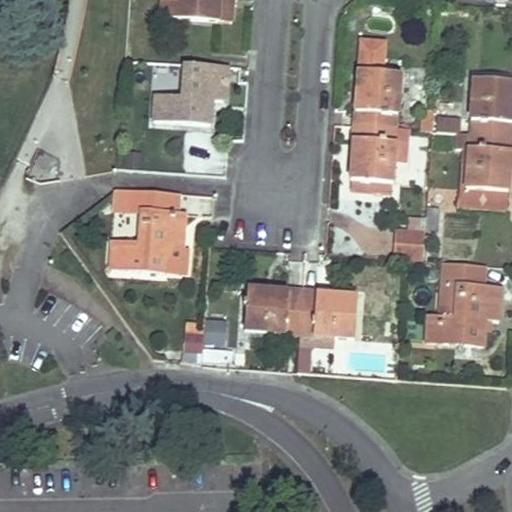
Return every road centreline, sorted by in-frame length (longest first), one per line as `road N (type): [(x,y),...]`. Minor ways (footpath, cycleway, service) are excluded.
road 1 (residential): [(276,0),(267,142),(254,189),(262,215),(303,219),(319,0)]
road 2 (residential): [(0,418),(103,393),(180,388),(253,400)]
road 3 (unclassified): [(406,511),(355,433),(322,414),(253,400)]
road 4 (unclassified): [(253,400),(308,457),(339,511)]
